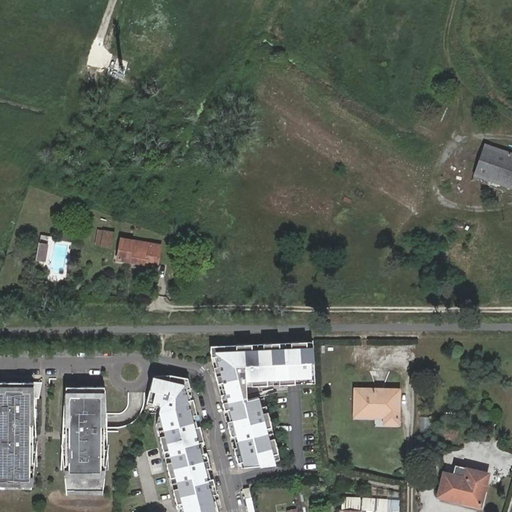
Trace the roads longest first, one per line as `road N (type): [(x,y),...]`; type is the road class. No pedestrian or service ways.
road 1 (residential): [(159,298),(177,309),(511,310)]
road 2 (residential): [(142,368),(201,373),(233,511)]
road 3 (track): [(511,139),(457,144),(434,175),(442,201),(505,206)]
road 4 (track): [(511,118),(448,63),(455,0)]
road 5 (residential): [(0,363),(119,368)]
